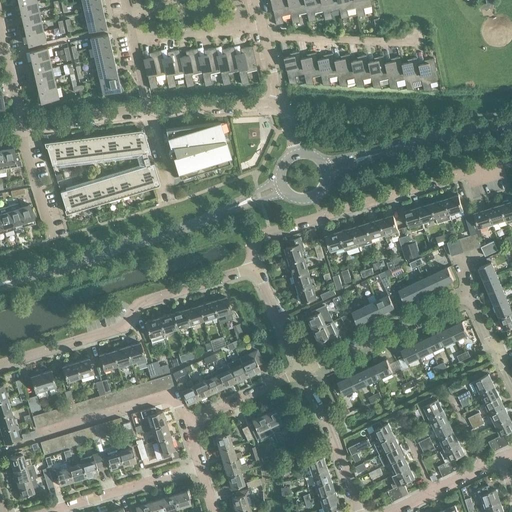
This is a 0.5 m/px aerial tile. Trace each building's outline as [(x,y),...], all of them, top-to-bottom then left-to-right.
[(85,11),(102,8),(99,0),(88,0),(82,1),(85,11)] [(270,0),(276,25),(283,23),(281,16),(290,14),(287,0),(270,0)] [(287,0),(290,14),(292,23),(299,21),(298,14),(306,12),(307,12),(303,0),(287,0)] [(303,0),(307,12),(306,12),(308,21),(315,20),(314,13),(322,11),(323,11),(320,0),(303,0)] [(320,0),(323,11),(322,11),(324,20),(332,18),(330,11),(339,9),(336,0),(320,0)] [(336,0),(339,9),(341,18),(348,17),(346,10),(355,8),(353,0),(336,0)] [(353,0),(355,8),(357,17),(364,15),(363,8),(371,6),(373,15),(374,15),(370,0),(353,0)] [(21,15),(38,11),(36,1),(19,5),(21,15)] [(87,21),(104,17),(102,8),(85,11),(87,21)] [(23,25),(40,21),(38,11),(21,15),(23,25)] [(104,17),(87,21),(89,32),(106,28),(104,17)] [(26,35),(43,31),(40,21),(23,25),(26,35)] [(43,31),(26,35),(28,45),(45,41),(43,31)] [(93,48),(110,44),(107,34),(90,37),(93,48)] [(110,44),(93,48),(95,58),(112,54),(110,44)] [(241,84),(249,82),(246,72),(257,70),(259,82),(259,83),(260,83),(252,45),(240,48),(241,53),(235,54),(239,70),(238,70),(241,84)] [(223,85),(230,83),(228,73),(238,70),(239,70),(235,54),(233,46),(222,49),(223,54),(217,55),(220,71),(223,85)] [(32,61),(49,58),(46,47),(29,51),(32,61)] [(205,86),(212,84),(210,74),(220,71),(217,55),(215,47),(203,50),(204,55),(199,56),(198,56),(202,72),(205,86)] [(187,87),(194,85),(191,75),(202,72),(198,56),(199,56),(197,48),(185,51),(186,56),(180,57),(184,73),(183,73),(187,87)] [(168,88),(176,86),(173,75),(183,73),(184,73),(180,57),(179,49),(167,52),(168,57),(162,58),(166,74),(165,74),(168,88)] [(142,51),(150,88),(157,87),(155,76),(165,74),(166,74),(162,58),(160,50),(148,53),(150,58),(144,59),(142,51)] [(281,50),(286,70),(289,82),(289,83),(294,83),(296,83),(295,76),(303,74),(304,74),(300,58),(301,58),(299,51),(289,53),(289,56),(284,57),(282,50),(281,50)] [(305,84),(313,84),(312,77),(320,75),(321,75),(317,59),(316,52),(305,54),(306,57),(301,58),(300,58),(304,74),(303,74),(305,83),(305,84)] [(322,85),(330,85),(330,84),(329,78),(337,76),(334,60),(332,53),(322,55),(323,58),(317,59),(321,75),(320,75),(322,84),(322,85)] [(339,85),(347,86),(347,85),(345,79),(354,77),(351,61),(349,53),(339,56),(340,59),(334,60),(337,76),(339,85)] [(112,54),(95,58),(97,67),(114,64),(112,54)] [(356,86),(364,87),(364,86),(362,79),(371,78),(371,77),(367,62),(368,62),(366,54),(356,57),(357,59),(351,61),(354,77),(356,86)] [(373,87),(380,88),(380,87),(379,80),(387,78),(388,78),(384,63),(385,62),(383,55),(373,57),(373,60),(368,62),(367,62),(371,77),(371,78),(373,87)] [(389,88),(397,88),(396,81),(404,79),(405,79),(401,63),(400,56),(389,58),(390,61),(385,62),(384,63),(388,78),(387,78),(389,87),(389,88)] [(406,89),(414,89),(412,82),(421,80),(418,64),(416,57),(406,59),(407,62),(401,63),(405,79),(404,79),(406,88),(406,89)] [(34,71),(51,67),(49,58),(32,61),(34,71)] [(423,90),(431,90),(431,89),(429,83),(438,81),(440,91),(441,90),(433,58),(423,60),(424,63),(418,64),(421,80),(423,89),(423,90)] [(114,64),(97,67),(100,78),(117,74),(114,64)] [(36,81),(53,77),(51,67),(34,71),(36,81)] [(103,93),(122,89),(123,89),(118,79),(117,74),(100,78),(103,93)] [(53,77),(36,81),(38,91),(55,88),(53,77)] [(38,103),(58,98),(55,88),(38,91),(38,103)] [(164,150),(165,154),(167,158),(170,161),(173,163),(175,162),(180,177),(192,172),(195,181),(221,173),(218,161),(230,155),(219,122),(165,129),(170,145),(164,146),(164,150)] [(45,143),(52,164),(142,153),(145,165),(60,191),(66,212),(160,184),(153,163),(150,164),(146,152),(150,152),(144,131),(45,143)] [(17,154),(16,151),(15,152),(14,152),(14,148),(13,147),(11,148),(11,147),(7,147),(7,148),(2,149),(5,167),(14,165),(17,166),(18,167),(22,166),(18,154),(17,154)] [(10,188),(23,185),(22,179),(9,181),(10,188)] [(12,197),(25,194),(24,188),(11,191),(12,197)] [(445,198),(451,219),(451,220),(465,215),(458,194),(457,195),(456,193),(450,195),(451,196),(445,198)] [(431,202),(436,217),(438,223),(451,219),(445,198),(431,202)] [(511,220),(511,200),(502,204),(506,218),(507,222),(511,220)] [(418,207),(423,223),(429,222),(428,220),(436,217),(431,202),(418,207)] [(7,206),(14,228),(24,225),(19,208),(17,203),(7,206)] [(34,213),(32,208),(32,209),(31,209),(30,205),(30,204),(28,205),(19,208),(24,225),(33,222),(35,222),(35,221),(34,217),(35,217),(34,213)] [(488,208),(493,225),(499,223),(498,221),(506,218),(502,204),(488,208)] [(0,208),(0,220),(3,231),(14,228),(7,206),(0,208)] [(423,223),(418,207),(404,211),(409,226),(417,223),(418,225),(423,223)] [(493,225),(488,208),(474,212),(479,227),(487,224),(488,226),(493,225)] [(380,218),(385,235),(386,239),(400,235),(393,214),(380,218)] [(465,217),(471,235),(477,233),(471,216),(465,217)] [(366,222),(371,237),(379,235),(380,237),(385,235),(380,218),(366,222)] [(353,227),(358,243),(359,247),(373,242),(371,237),(366,222),(353,227)] [(340,231),(344,245),(346,251),(359,247),(358,243),(353,227),(340,231)] [(344,245),(340,231),(326,235),(331,252),(336,250),(337,253),(346,251),(344,245)] [(481,246),(477,233),(471,235),(475,248),(481,246)] [(471,235),(465,236),(469,250),(475,248),(471,235)] [(412,257),(408,243),(406,236),(400,238),(407,259),(412,257)] [(469,250),(465,236),(459,238),(463,252),(469,250)] [(317,252),(322,251),(318,238),(313,239),(317,252)] [(451,255),(463,252),(459,238),(447,242),(451,255)] [(481,246),(485,255),(498,249),(494,240),(481,246)] [(408,243),(412,257),(418,255),(414,242),(408,243)] [(289,261),(306,256),(305,250),(303,251),(300,243),(285,247),(289,261)] [(392,258),(395,265),(402,262),(400,255),(392,258)] [(306,256),(289,261),(294,274),(308,269),(306,262),(308,261),(306,256)] [(415,260),(417,266),(423,263),(420,258),(415,260)] [(417,266),(415,260),(409,263),(412,268),(417,266)] [(484,279),(497,274),(492,262),(479,267),(484,279)] [(435,272),(441,285),(454,279),(448,267),(435,272)] [(308,269),(294,274),(298,288),(315,283),(313,277),(311,278),(308,269)] [(441,285),(435,272),(423,278),(429,290),(441,285)] [(333,276),(337,289),(343,287),(339,274),(333,276)] [(379,274),(373,277),(376,283),(378,282),(379,282),(382,281),(379,274)] [(489,292),(502,287),(497,274),(484,279),(489,292)] [(411,284),(417,296),(429,290),(423,278),(411,284)] [(370,285),(367,279),(361,282),(364,287),(370,285)] [(315,283),(298,288),(302,301),(317,297),(314,288),(316,288),(315,283)] [(417,296),(411,284),(399,289),(405,302),(417,296)] [(502,287),(489,292),(494,304),(507,299),(502,287)] [(323,300),(336,294),(334,288),(321,294),(323,300)] [(343,294),(333,298),(336,304),(346,299),(343,294)] [(377,300),(383,312),(395,306),(389,294),(377,300)] [(232,316),(231,311),(226,296),(213,301),(218,317),(223,316),(224,319),(232,316)] [(499,316),(511,311),(507,299),(494,304),(499,316)] [(365,306),(370,318),(383,312),(377,300),(365,306)] [(199,305),(204,319),(212,317),(212,319),(218,317),(213,301),(199,305)] [(186,309),(191,326),(196,324),(196,322),(204,319),(199,305),(186,309)] [(314,329),(326,323),(332,321),(325,305),(312,311),(314,314),(308,317),(314,329)] [(370,318),(365,306),(352,311),(358,324),(370,318)] [(173,313),(177,328),(185,325),(186,327),(191,326),(186,309),(173,313)] [(511,311),(499,316),(505,329),(511,326),(511,327),(511,311)] [(159,317),(164,334),(170,332),(169,330),(177,328),(173,313),(159,317)] [(347,329),(353,326),(347,314),(341,317),(347,329)] [(165,337),(164,334),(159,317),(145,321),(152,341),(165,337)] [(332,321),(326,323),(314,329),(319,342),(325,339),(327,344),(340,338),(332,321)] [(450,327),(456,339),(468,333),(462,321),(450,327)] [(237,340),(241,338),(244,336),(238,324),(233,325),(237,340)] [(438,332),(444,345),(456,339),(450,327),(438,332)] [(426,338),(432,350),(444,345),(438,332),(426,338)] [(233,342),(235,347),(244,343),(241,338),(233,342)] [(414,344),(420,356),(432,350),(426,338),(414,344)] [(126,346),(132,363),(137,361),(136,359),(145,357),(140,342),(126,346)] [(213,348),(211,342),(204,344),(206,350),(213,348)] [(235,347),(233,342),(227,345),(229,350),(235,347)] [(420,356),(414,344),(401,349),(407,362),(420,356)] [(113,350),(118,365),(126,362),(126,365),(132,363),(126,346),(113,350)] [(118,365),(113,350),(99,354),(105,371),(110,369),(110,367),(118,365)] [(258,364),(263,362),(257,350),(240,358),(242,363),(248,375),(260,370),(258,364)] [(462,353),(465,358),(470,356),(468,350),(462,353)] [(212,361),(210,356),(204,359),(207,364),(212,361)] [(76,362),(80,376),(93,373),(89,358),(76,362)] [(375,365),(380,377),(393,371),(387,359),(375,365)] [(153,362),(157,375),(170,371),(168,364),(159,367),(157,361),(153,362)] [(80,376),(76,362),(63,366),(67,381),(80,376)] [(157,375),(153,362),(146,364),(150,377),(157,375)] [(438,364),(441,370),(446,367),(444,362),(438,364)] [(236,380),(231,368),(228,363),(216,369),(217,371),(224,386),(236,380)] [(242,363),(231,368),(236,380),(248,375),(242,363)] [(362,370),(368,383),(380,377),(375,365),(362,370)] [(173,373),(175,378),(187,372),(185,367),(173,373)] [(36,393),(56,387),(51,369),(31,376),(36,393)] [(350,376),(356,388),(368,383),(362,370),(350,376)] [(206,380),(212,392),(224,386),(217,371),(204,377),(205,380),(206,380)] [(480,391),(494,384),(489,373),(475,380),(480,391)] [(170,374),(165,376),(168,388),(174,386),(170,374)] [(159,377),(163,390),(168,388),(165,376),(159,377)] [(356,388),(350,376),(338,382),(344,394),(356,388)] [(153,379),(157,392),(163,390),(159,377),(153,379)] [(20,394),(25,392),(21,379),(15,381),(20,394)] [(105,394),(107,393),(111,392),(107,379),(101,381),(105,394)] [(147,381),(151,393),(157,392),(153,379),(147,381)] [(181,391),(187,403),(199,398),(193,385),(191,380),(186,383),(188,388),(181,391)] [(193,385),(199,398),(212,392),(206,380),(205,380),(193,385)] [(105,394),(101,381),(95,383),(99,395),(101,395),(105,394)] [(142,383),(145,395),(151,393),(147,381),(142,383)] [(136,384),(140,397),(145,395),(142,383),(136,384)] [(0,399),(10,397),(8,392),(6,392),(3,384),(0,384),(0,399)] [(130,386),(134,398),(140,397),(136,384),(130,386)] [(494,384),(480,391),(485,402),(499,395),(494,384)] [(124,388),(128,400),(134,398),(130,386),(124,388)] [(119,390),(122,402),(128,400),(124,388),(119,390)] [(113,391),(117,404),(122,402),(119,390),(113,391)] [(460,401),(471,395),(469,390),(458,395),(460,401)] [(113,391),(111,392),(107,393),(111,405),(117,404),(113,391)] [(374,394),(376,400),(382,397),(379,392),(374,394)] [(107,393),(105,394),(101,395),(105,407),(111,405),(107,393)] [(424,419),(429,416),(443,409),(435,393),(416,403),(424,419)] [(101,395),(99,395),(96,397),(99,409),(105,407),(101,395)] [(471,395),(460,401),(463,406),(474,401),(471,395)] [(499,395),(485,402),(491,413),(504,406),(499,395)] [(27,399),(31,412),(41,409),(37,396),(27,399)] [(10,397),(0,399),(0,414),(12,411),(9,403),(11,402),(10,397)] [(90,398),(94,411),(99,409),(96,397),(90,398)] [(84,400),(88,412),(94,411),(90,398),(84,400)] [(84,400),(79,402),(82,414),(88,412),(84,400)] [(73,403),(76,416),(82,414),(79,402),(73,403)] [(67,405),(71,418),(76,416),(73,403),(67,405)] [(61,407),(65,419),(71,418),(67,405),(61,407)] [(504,406),(491,413),(496,423),(510,417),(504,406)] [(56,409),(59,421),(65,419),(61,407),(56,409)] [(265,413),(272,429),(287,422),(284,415),(280,417),(276,408),(265,413)] [(50,410),(53,423),(59,421),(56,409),(50,410)] [(443,409),(429,416),(435,427),(448,420),(443,409)] [(44,412),(48,425),(53,423),(50,410),(44,412)] [(153,427),(166,423),(162,410),(149,415),(153,427)] [(12,411),(0,414),(0,425),(1,429),(18,424),(16,418),(14,419),(12,411)] [(38,414),(42,426),(48,425),(44,412),(38,414)] [(471,422),(482,417),(479,412),(468,417),(471,422)] [(272,429),(265,413),(252,419),(260,436),(272,430),(272,429)] [(32,416),(36,428),(42,426),(38,414),(32,416)] [(411,425),(422,420),(419,415),(408,420),(411,425)] [(115,419),(119,431),(124,429),(121,417),(115,419)] [(482,417),(471,422),(474,428),(484,422),(482,417)] [(511,421),(510,417),(496,423),(501,435),(500,435),(505,445),(509,443),(505,433),(511,429),(511,421)] [(109,420),(113,433),(119,431),(115,419),(109,420)] [(103,422),(107,434),(113,433),(109,420),(103,422)] [(422,420),(411,425),(414,431),(424,425),(422,420)] [(448,420),(435,427),(440,438),(454,431),(448,420)] [(126,429),(132,427),(130,421),(123,423),(125,429),(126,429)] [(375,430),(380,440),(394,433),(388,423),(382,426),(380,421),(366,427),(369,433),(375,430)] [(98,424),(101,436),(107,434),(103,422),(98,424)] [(157,440),(170,436),(166,423),(153,427),(157,440)] [(18,424),(1,429),(5,442),(20,438),(17,430),(19,429),(18,424)] [(92,426),(96,438),(101,436),(98,424),(92,426)] [(86,427),(90,440),(96,438),(92,426),(86,427)] [(248,440),(253,438),(247,426),(242,428),(248,440)] [(81,429),(84,442),(90,440),(86,427),(81,429)] [(75,431),(79,443),(84,442),(81,429),(75,431)] [(22,434),(24,439),(37,435),(35,430),(22,434)] [(69,433),(73,445),(79,443),(75,431),(69,433)] [(454,431),(440,438),(445,448),(459,442),(454,431)] [(63,434),(67,447),(73,445),(69,433),(63,434)] [(219,450),(232,445),(228,433),(215,437),(219,450)] [(380,454),(385,451),(399,444),(394,433),(380,440),(374,443),(380,454)] [(58,436),(62,449),(67,447),(63,434),(58,436)] [(494,438),(499,448),(505,445),(500,435),(494,438)] [(52,438),(56,450),(62,449),(58,436),(52,438)] [(171,456),(169,451),(174,449),(170,436),(157,440),(163,458),(171,456)] [(421,447),(432,442),(430,436),(419,442),(421,447)] [(46,440),(50,452),(56,450),(52,438),(46,440)] [(499,448),(494,438),(489,441),(493,451),(499,448)] [(371,445),(368,439),(360,442),(348,447),(352,454),(357,452),(371,445)] [(50,452),(46,440),(40,442),(44,454),(50,452)] [(432,442),(421,447),(424,452),(435,447),(432,442)] [(440,451),(446,462),(449,460),(454,471),(459,468),(454,458),(464,453),(459,442),(445,448),(440,451)] [(143,444),(138,446),(142,459),(147,458),(143,444)] [(399,444),(385,451),(390,462),(404,455),(399,444)] [(232,445),(219,450),(223,462),(239,458),(242,457),(240,451),(235,453),(232,445)] [(117,447),(105,450),(99,452),(103,465),(108,463),(110,469),(123,465),(118,452),(117,447)] [(118,452),(123,465),(136,461),(132,448),(118,452)] [(103,465),(99,452),(92,454),(92,455),(80,459),(81,464),(82,463),(86,476),(98,472),(97,467),(103,465)] [(313,473),(328,468),(324,456),(318,458),(316,452),(308,456),(313,473)] [(357,452),(352,454),(355,461),(361,459),(357,452)] [(13,470),(27,466),(31,465),(29,458),(24,459),(23,453),(10,457),(13,470)] [(404,455),(390,462),(395,473),(409,466),(404,455)] [(240,471),(248,469),(246,463),(241,465),(239,458),(223,462),(227,475),(240,471)] [(443,463),(448,473),(454,471),(449,460),(446,462),(443,463)] [(73,480),(69,467),(67,462),(60,464),(62,469),(56,471),(58,479),(60,484),(73,480)] [(81,464),(69,467),(73,480),(86,476),(82,463),(81,464)] [(448,473),(443,463),(438,466),(443,476),(448,473)] [(27,466),(13,470),(17,483),(30,479),(27,466)] [(393,474),(398,485),(404,496),(409,493),(404,483),(415,477),(409,466),(395,473),(396,473),(393,474)] [(380,467),(369,473),(372,478),(382,472),(380,467)] [(56,471),(55,468),(49,470),(50,473),(52,481),(58,479),(56,471)] [(328,468),(313,473),(309,474),(313,486),(317,484),(332,479),(328,468)] [(240,471),(227,475),(231,488),(244,484),(240,471)] [(54,486),(52,481),(50,473),(44,475),(48,488),(54,486)] [(248,488),(251,487),(261,484),(259,478),(246,482),(248,488)] [(30,479),(17,483),(21,496),(34,492),(30,479)] [(332,479),(317,484),(321,496),(335,491),(332,479)] [(393,488),(398,498),(404,496),(398,485),(393,488)] [(485,505),(500,500),(496,489),(490,490),(488,485),(477,489),(483,506),(485,505)] [(236,510),(249,507),(254,505),(252,500),(251,493),(252,493),(251,487),(248,488),(236,492),(238,496),(232,498),(236,510)] [(398,498),(393,488),(388,490),(393,501),(398,498)] [(174,495),(178,507),(191,503),(187,490),(174,495)] [(335,491),(321,496),(325,507),(339,502),(335,491)] [(161,498),(165,511),(178,507),(174,495),(161,498)] [(465,499),(469,510),(474,508),(471,497),(465,499)] [(148,502),(150,511),(162,511),(165,511),(161,498),(148,502)] [(150,511),(148,502),(147,503),(147,500),(141,502),(142,504),(135,506),(136,509),(131,511),(130,511),(150,511)] [(485,505),(487,511),(502,511),(504,511),(500,500),(485,505)] [(342,511),(339,502),(325,507),(319,509),(320,510),(319,511),(318,511),(342,511)]
